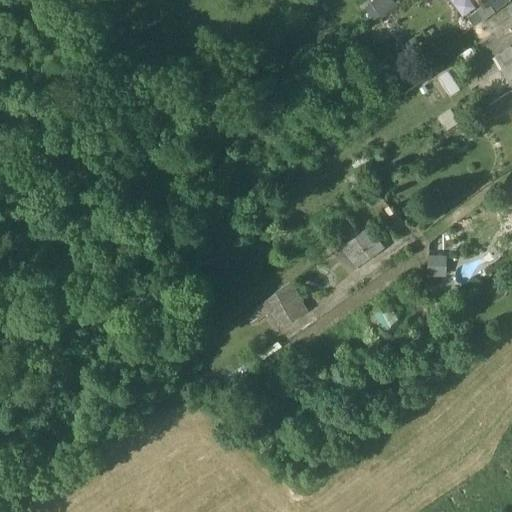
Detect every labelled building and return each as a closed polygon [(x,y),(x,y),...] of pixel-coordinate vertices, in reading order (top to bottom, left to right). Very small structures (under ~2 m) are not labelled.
[(375,0),(366,7),(375,20),(399,4),(395,0),(375,0)] [(473,0),(454,0),(467,16),(479,6),(473,0)] [(483,4),(467,16),(474,26),(496,11),(488,0),(483,4)] [(511,66),(502,72),(507,81),(511,77),(511,66)] [(511,96),(509,91),(484,108),(491,119),(511,104),(511,96)] [(383,248),(368,227),(355,236),(370,257),(383,248)] [(291,282),(277,293),(292,319),(307,310),(291,282)]
